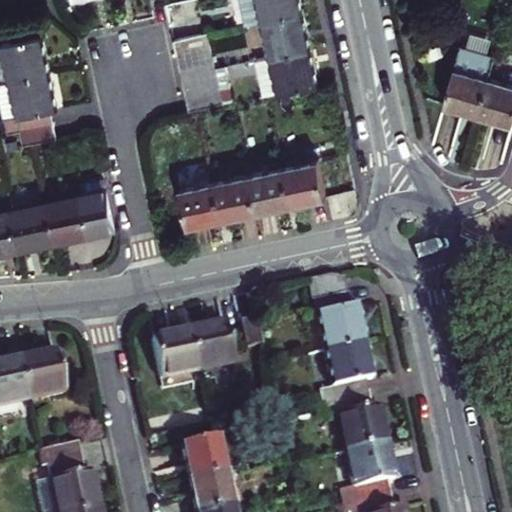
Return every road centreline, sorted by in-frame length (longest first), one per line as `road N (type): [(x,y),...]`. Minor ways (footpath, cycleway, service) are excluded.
road 1 (tertiary): [(414,262),(469,511)]
road 2 (residential): [(151,287),(116,124),(121,75),(136,49)]
road 3 (residential): [(379,237),(151,287)]
road 4 (residential): [(94,297),(140,511)]
road 5 (tertiary): [(358,0),(401,197)]
